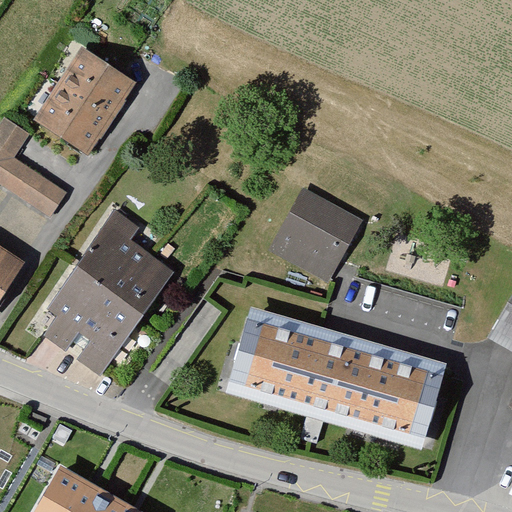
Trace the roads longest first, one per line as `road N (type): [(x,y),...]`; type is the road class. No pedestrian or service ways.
road 1 (residential): [(0,372),(179,445),(442,511)]
road 2 (unknown): [(464,511),(476,365),(444,340),(350,312)]
road 3 (unknown): [(107,418),(202,307)]
